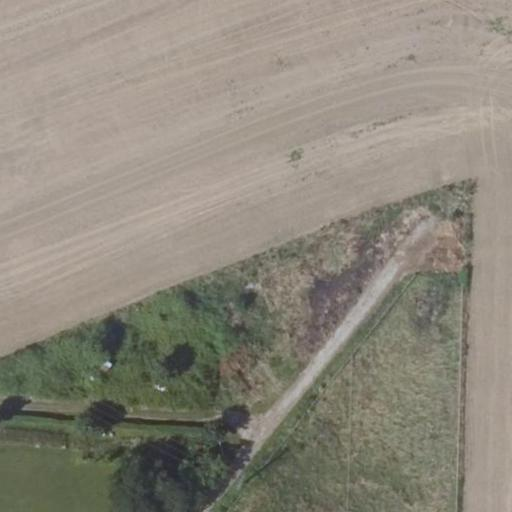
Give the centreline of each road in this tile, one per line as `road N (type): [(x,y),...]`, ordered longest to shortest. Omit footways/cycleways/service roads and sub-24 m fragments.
road 1 (track): [(405,252),(195,511)]
road 2 (track): [(260,432),(193,415),(0,403)]
